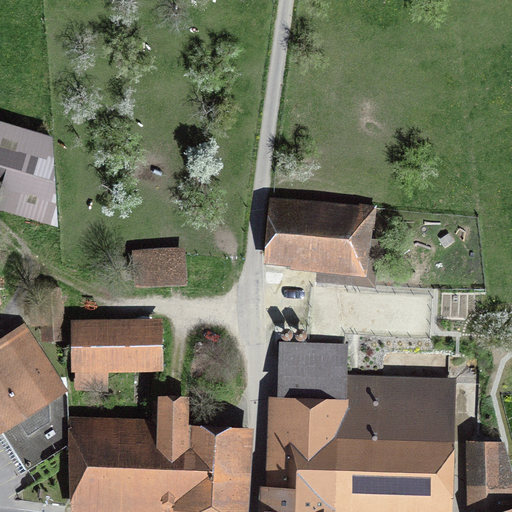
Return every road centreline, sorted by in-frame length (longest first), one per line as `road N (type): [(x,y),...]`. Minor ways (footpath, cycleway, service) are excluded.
road 1 (track): [(251,511),(254,257),(286,0)]
road 2 (track): [(256,314),(115,305),(29,263)]
